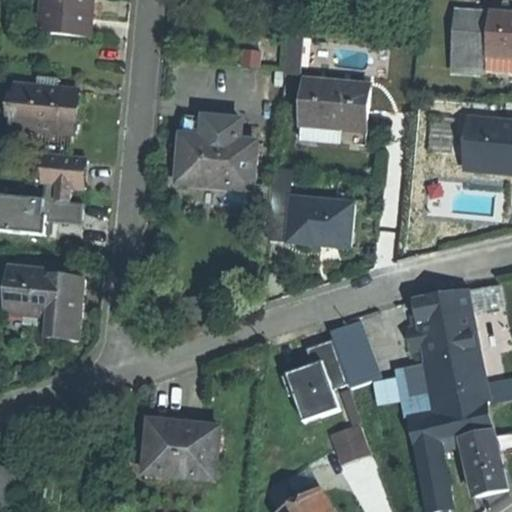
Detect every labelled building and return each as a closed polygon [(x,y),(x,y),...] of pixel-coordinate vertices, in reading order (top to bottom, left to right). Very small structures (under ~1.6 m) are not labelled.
[(96,5),(96,0),(46,0),(44,29),(94,34),(96,5)] [(511,13),(454,11),(451,68),(511,70),(511,13)] [(305,34),(291,33),(289,54),(303,55),(305,34)] [(244,53),(243,68),(261,70),(262,55),(244,53)] [(303,55),(289,54),(286,75),(301,76),(303,55)] [(82,127),(86,89),(18,82),(13,119),(82,127)] [(368,121),(372,89),(307,82),(302,140),(366,146),(368,121)] [(253,206),(272,208),(274,178),(255,176),(258,135),(242,134),(243,114),(216,112),(216,119),(186,116),(185,129),(184,129),(183,147),(180,179),(255,184),(253,206)] [(432,151),(457,152),(459,118),(433,117),(432,151)] [(511,124),(472,121),(467,172),(511,176),(511,124)] [(88,162),(48,159),(46,187),(47,187),(60,188),(59,203),(73,204),(74,189),(86,190),(87,176),(88,162)] [(272,235),(291,236),(293,194),(294,175),(276,173),(272,235)] [(60,188),(47,187),(46,203),(0,198),(0,232),(47,236),(48,223),(83,226),(85,205),(73,204),(59,203),(60,188)] [(352,242),(357,200),(293,194),(291,236),(291,237),(320,240),(352,242)] [(81,340),(88,277),(66,275),(66,271),(13,265),(8,310),(40,314),(57,316),(55,337),(81,340)] [(493,488),(508,485),(498,431),(492,398),(494,398),(491,383),(474,289),(418,300),(423,327),(413,329),(417,352),(426,350),(430,368),(437,407),(438,413),(412,418),(418,446),(430,511),(449,511),(449,508),(454,507),(441,442),(469,437),(480,490),(493,488)] [(367,321),(337,331),(356,388),(386,379),(367,321)] [(430,368),(404,373),(412,418),(438,413),(437,407),(430,368)] [(511,378),(491,383),(494,398),(511,394),(511,378)] [(155,419),(149,479),(167,481),(167,476),(218,481),(223,425),(189,422),(155,419)] [(364,428),(335,438),(345,466),(374,456),(364,428)] [(0,454),(0,494),(15,496),(19,456),(0,454)] [(333,511),(320,488),(278,511),(333,511)]
